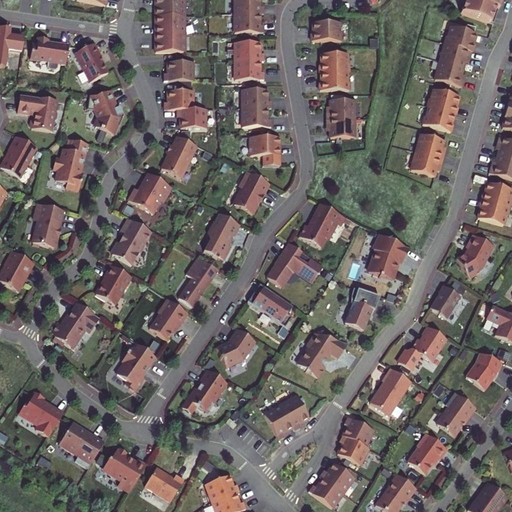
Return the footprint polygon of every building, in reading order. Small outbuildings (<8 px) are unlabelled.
[(184,8),(183,0),(176,0),(155,0),(155,7),(156,7),(156,18),(183,18),(183,8),(184,8)] [(259,8),(259,0),(234,0),(234,16),(259,16),(263,16),(263,8),(259,8)] [(459,0),(460,2),(461,4),(463,5),(460,15),(493,25),(493,24),(501,0),(459,0)] [(259,26),(259,16),(234,16),(234,34),(263,34),(263,26),(259,26)] [(155,36),(184,36),(184,27),(183,27),(183,18),(156,18),(156,28),(155,28),(155,36)] [(339,34),(339,24),(312,24),(312,35),(311,35),(311,42),(340,42),(340,34),(339,34)] [(10,30),(0,28),(0,68),(4,69),(6,51),(22,53),(23,39),(9,36),(10,30)] [(475,35),(450,28),(447,38),(446,38),(444,46),(471,53),(472,53),(474,46),(473,46),(475,35)] [(184,44),(184,36),(155,36),(155,43),(156,43),(156,54),(183,54),(183,44),(184,44)] [(47,41),(37,39),(36,46),(31,45),(29,60),(40,62),(40,63),(47,64),(47,68),(48,70),(54,71),(57,69),(57,65),(65,67),(68,46),(54,44),(53,45),(47,44),(47,41)] [(259,55),(259,44),(234,44),(234,63),(259,63),(263,63),(263,55),(259,55)] [(100,57),(94,45),(74,55),(89,84),(108,74),(99,58),(100,57)] [(471,53),(444,46),(439,63),(463,70),(466,59),(469,60),(471,53)] [(347,65),(347,55),(320,55),(320,66),(319,66),(319,74),(320,74),(347,74),(348,74),(348,65),(347,65)] [(259,74),(259,63),(234,63),(234,81),(263,81),(263,74),(259,74)] [(463,70),(439,63),(434,81),(462,89),(464,82),(460,81),(463,70)] [(192,83),(192,64),(167,64),(167,75),(163,75),(163,83),(192,83)] [(347,83),(347,74),(320,74),(321,84),(319,84),(319,92),(348,92),(348,83),(347,83)] [(458,97),(433,90),(430,100),(429,100),(427,108),(428,109),(454,116),(455,116),(457,108),(456,108),(458,97)] [(266,103),(266,91),(241,91),(241,110),(267,110),(271,110),(271,103),(266,103)] [(117,108),(110,92),(95,98),(89,97),(87,110),(95,112),(98,120),(95,129),(113,136),(117,126),(118,127),(123,116),(122,114),(119,113),(118,113),(116,108),(117,108)] [(192,111),(192,92),(167,92),(168,104),(163,104),(163,111),(176,111),(178,111),(192,111)] [(57,103),(20,97),(17,114),(35,116),(34,120),(32,122),(31,127),(33,129),(32,130),(52,133),(54,122),(57,120),(57,115),(56,113),(57,103)] [(354,121),(354,102),(329,102),(329,113),(326,113),(326,121),(354,121)] [(454,116),(428,109),(425,118),(424,117),(422,125),(450,133),(452,126),(451,125),(454,116)] [(267,110),(241,110),(241,129),(271,128),(271,121),(267,121),(267,110)] [(205,129),(205,111),(192,111),(178,111),(176,111),(176,118),(180,118),(180,129),(205,129)] [(511,113),(505,112),(503,119),(505,119),(502,129),(511,132),(511,113)] [(330,139),(354,139),(354,121),(326,121),(326,128),(329,128),(330,139)] [(443,142),(420,136),(415,154),(442,161),(444,154),(440,153),(443,142)] [(36,149),(15,138),(8,151),(8,152),(10,153),(8,158),(6,158),(0,169),(19,180),(36,149)] [(277,138),(251,139),(251,149),(250,149),(250,157),(264,157),(264,167),(279,167),(279,149),(277,149),(277,138)] [(195,148),(177,139),(173,148),(170,146),(166,155),(169,156),(166,161),(165,161),(161,170),(180,180),(188,164),(187,163),(195,148)] [(511,142),(498,139),(496,146),(500,147),(497,158),(511,162),(511,142)] [(87,146),(71,142),(68,152),(63,151),(60,161),(55,160),(52,171),(57,172),(55,183),(66,185),(65,189),(78,192),(82,175),(78,174),(80,168),(81,168),(87,146)] [(415,154),(410,172),(434,178),(437,167),(441,168),(442,161),(415,154)] [(511,162),(497,158),(494,168),(490,168),(488,175),(511,181),(511,162)] [(269,186),(246,174),(240,186),(241,190),(233,206),(252,216),(259,203),(258,203),(261,198),(262,199),(269,186)] [(171,189),(147,175),(138,192),(134,190),(128,201),(153,216),(161,202),(163,203),(171,189)] [(511,192),(511,191),(487,185),(484,195),(483,195),(481,202),(500,207),(509,210),(511,202),(510,201),(511,192)] [(480,209),(477,220),(503,227),(505,217),(507,217),(509,210),(500,207),(481,202),(479,209),(480,209)] [(56,236),(62,212),(37,206),(33,222),(37,223),(32,244),(48,248),(49,246),(55,248),(58,237),(56,236)] [(344,219),(320,206),(310,223),(311,224),(309,228),(305,226),(299,238),(320,249),(325,240),(328,239),(335,225),(339,227),(344,219)] [(233,238),(239,227),(219,216),(215,224),(213,223),(207,235),(209,242),(203,253),(217,260),(218,258),(224,261),(229,251),(228,246),(227,245),(230,239),(233,238)] [(149,233),(128,220),(119,235),(123,237),(118,244),(117,243),(111,254),(112,256),(131,267),(145,243),(144,242),(149,233)] [(493,248),(472,236),(465,249),(468,250),(465,255),(457,260),(469,280),(478,275),(477,273),(481,270),(493,248)] [(408,250),(380,237),(373,251),(375,252),(375,253),(372,254),(371,258),(372,261),(368,273),(378,277),(378,278),(380,279),(380,278),(391,281),(397,266),(398,263),(401,264),(408,250)] [(322,268),(288,245),(282,252),(285,254),(282,259),(282,262),(279,262),(276,267),(275,266),(266,279),(281,289),(286,281),(285,274),(295,272),(312,284),(322,268)] [(32,264),(12,253),(4,266),(7,267),(0,279),(0,283),(16,292),(32,264)] [(217,271),(196,260),(185,276),(192,280),(178,300),(192,309),(217,271)] [(131,279),(110,267),(104,277),(104,278),(104,279),(106,280),(103,284),(101,285),(95,296),(114,307),(131,279)] [(292,308),(259,286),(247,303),(284,328),(291,318),(287,316),(292,308)] [(460,298),(442,287),(437,294),(438,295),(429,310),(445,320),(460,298)] [(375,312),(379,298),(353,290),(352,293),(350,300),(351,307),(352,311),(346,327),(365,334),(372,311),(375,312)] [(187,315),(166,301),(157,314),(159,315),(149,330),(166,342),(176,328),(178,329),(187,315)] [(99,320),(77,305),(65,322),(65,324),(62,329),(57,325),(51,334),(55,337),(53,340),(59,344),(60,343),(63,345),(70,349),(76,340),(77,341),(85,330),(89,334),(99,320)] [(511,314),(492,306),(486,320),(501,326),(496,336),(511,342),(511,314)] [(431,364),(446,341),(442,338),(428,329),(420,342),(417,340),(411,351),(431,364)] [(255,344),(236,331),(229,342),(229,343),(229,344),(226,346),(225,344),(216,349),(225,369),(243,361),(255,344)] [(347,346),(315,335),(307,347),(307,349),(299,362),(300,368),(317,379),(325,368),(321,367),(329,355),(338,360),(347,346)] [(156,359),(137,346),(133,352),(128,353),(122,362),(125,364),(116,376),(126,383),(124,386),(134,393),(144,379),(140,377),(147,367),(149,369),(156,359)] [(502,364),(480,355),(476,365),(466,379),(484,392),(495,376),(496,373),(498,374),(502,364)] [(411,383),(390,370),(382,383),(383,383),(378,391),(379,391),(379,392),(377,395),(376,395),(370,404),(389,417),(411,383)] [(225,384),(207,371),(200,382),(201,383),(199,386),(199,387),(200,387),(196,392),(195,390),(182,409),(191,415),(196,408),(205,414),(207,412),(209,413),(214,406),(211,404),(218,395),(219,397),(224,389),(223,388),(225,384)] [(48,439),(63,415),(50,407),(49,409),(40,403),(43,399),(34,394),(29,403),(26,402),(19,413),(28,419),(28,420),(38,427),(35,431),(48,439)] [(476,410),(454,394),(445,406),(448,409),(442,417),(442,418),(437,426),(454,439),(461,429),(461,428),(463,425),(464,426),(476,410)] [(301,424),(308,419),(296,398),(264,416),(278,442),(285,438),(283,434),(285,433),(292,429),(294,432),(300,429),(299,425),(301,424)] [(236,426),(229,419),(225,424),(232,430),(236,426)] [(373,432),(348,419),(344,425),(348,427),(347,429),(339,443),(343,445),(342,447),(337,455),(360,467),(369,450),(365,448),(373,432)] [(88,470),(104,444),(91,436),(90,438),(86,435),(87,434),(72,424),(59,446),(78,457),(75,462),(88,470)] [(446,450),(426,436),(417,448),(418,449),(407,463),(424,476),(435,461),(437,462),(446,450)] [(129,494),(146,467),(136,461),(134,465),(125,459),(126,458),(124,457),(125,455),(118,451),(117,453),(116,452),(110,462),(108,460),(106,465),(107,466),(103,472),(120,482),(118,487),(129,494)] [(511,453),(511,452),(503,456),(511,474),(511,473),(511,453)] [(354,479),(334,465),(328,472),(327,474),(324,471),(320,477),(323,480),(317,487),(316,489),(313,486),(309,492),(332,509),(354,479)] [(170,504),(183,482),(175,477),(173,480),(156,469),(144,488),(170,504)] [(416,490),(396,476),(388,488),(389,488),(375,507),(381,511),(397,511),(404,503),(405,504),(416,490)] [(230,487),(226,478),(203,489),(213,511),(242,511),(245,511),(242,504),(238,505),(237,503),(234,496),(238,494),(235,487),(231,489),(230,487)] [(507,500),(486,485),(481,492),(482,493),(475,502),(473,503),(467,511),(496,511),(499,509),(501,508),(507,500)]
